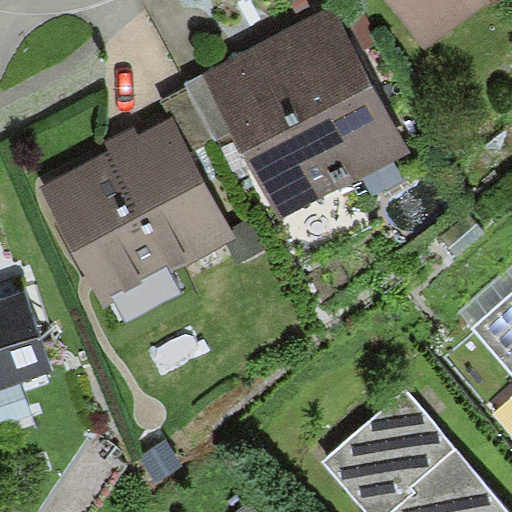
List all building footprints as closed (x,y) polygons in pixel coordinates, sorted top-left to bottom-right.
[(259,129),(290,183),(392,126),(356,62),(342,70),(308,9),(214,61),(254,132),(259,129)] [(202,59),(156,82),(183,133),(229,109),(202,59)] [(45,175),(99,278),(215,217),(161,114),(45,175)] [(511,270),(469,310),(511,356),(511,270)] [(0,280),(0,411),(3,411),(0,402),(0,368),(44,355),(18,274),(0,280)] [(511,511),(511,494),(401,369),(322,439),(370,493),(351,510),(352,511),(511,511)] [(251,511),(242,501),(227,511),(251,511)]
